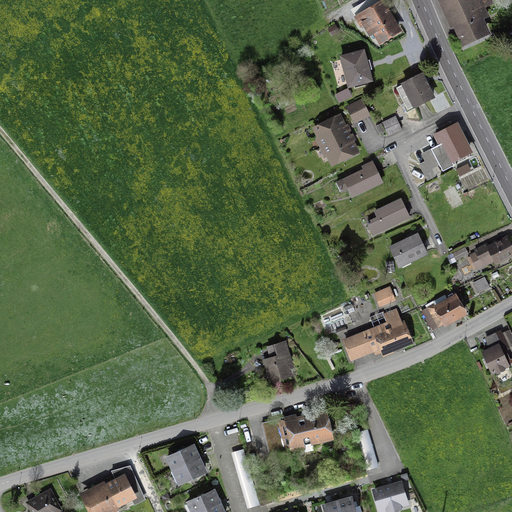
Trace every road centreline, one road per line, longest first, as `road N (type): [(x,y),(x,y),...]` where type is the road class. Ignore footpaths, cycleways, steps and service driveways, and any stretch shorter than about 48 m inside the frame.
road 1 (track): [(215,419),(200,371),(0,132)]
road 2 (unclassified): [(435,347),(360,377),(128,444)]
road 3 (secondary): [(511,189),(421,0)]
road 4 (unclassified): [(128,444),(0,485)]
